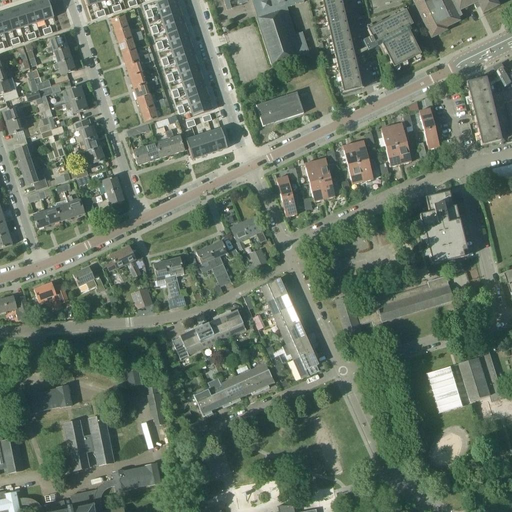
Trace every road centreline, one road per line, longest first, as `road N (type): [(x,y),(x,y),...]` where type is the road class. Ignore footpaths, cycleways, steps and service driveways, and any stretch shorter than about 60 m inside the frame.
road 1 (residential): [(0,330),(172,316),(225,298),(290,260)]
road 2 (residential): [(142,219),(70,0)]
road 3 (residential): [(250,166),(441,74)]
road 4 (residential): [(285,246),(462,165)]
road 5 (residential): [(227,478),(213,426),(340,370)]
road 6 (residential): [(250,166),(196,0)]
road 7 (residential): [(434,511),(387,476),(340,370)]
road 8 (residential): [(340,370),(500,322)]
road 9 (residential): [(500,322),(462,165)]
road 10 (unknown): [(159,453),(56,487),(39,476)]
road 11 (residential): [(38,266),(0,150)]
road 12 (residential): [(340,370),(290,260)]
road 13 (residential): [(142,219),(250,166)]
